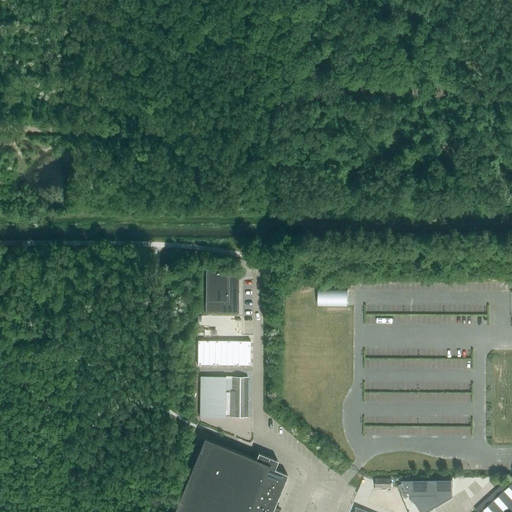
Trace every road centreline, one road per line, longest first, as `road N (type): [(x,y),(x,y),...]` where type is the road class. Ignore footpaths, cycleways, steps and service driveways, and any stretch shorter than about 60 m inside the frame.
road 1 (track): [(0,128),(168,128),(318,92),(511,91)]
road 2 (track): [(0,219),(511,221)]
